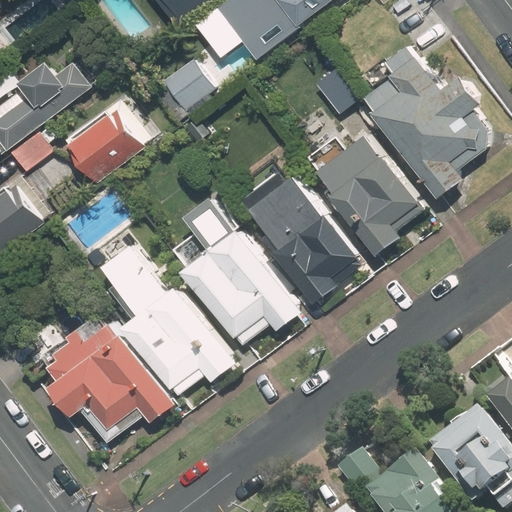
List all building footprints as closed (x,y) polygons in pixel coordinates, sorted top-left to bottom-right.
[(221,0),(240,27),(279,0),(221,0)] [(430,43),(360,96),(422,176),(492,123),(430,43)] [(189,108),(223,85),(203,55),(169,78),(189,108)] [(115,75),(58,118),(87,156),(144,112),(115,75)] [(356,114),(310,149),(369,225),(415,190),(356,114)] [(58,147),(45,129),(18,151),(31,168),(58,147)] [(289,151),(243,186),(309,272),(355,237),(289,151)] [(0,167),(0,224),(38,195),(10,160),(0,167)] [(232,212),(176,255),(233,329),(289,286),(232,212)] [(169,267),(117,307),(172,379),(225,340),(169,267)] [(100,302),(45,343),(101,417),(156,375),(100,302)] [(511,383),(496,394),(511,415),(511,383)] [(511,439),(491,410),(489,407),(437,443),(439,446),(464,483),(471,478),(486,500),(493,495),(505,511),(509,511),(511,510),(511,439)] [(372,446),(347,467),(350,471),(383,511),(463,511),(452,498),(459,492),(422,447),(393,471),(376,450),(372,446)]
